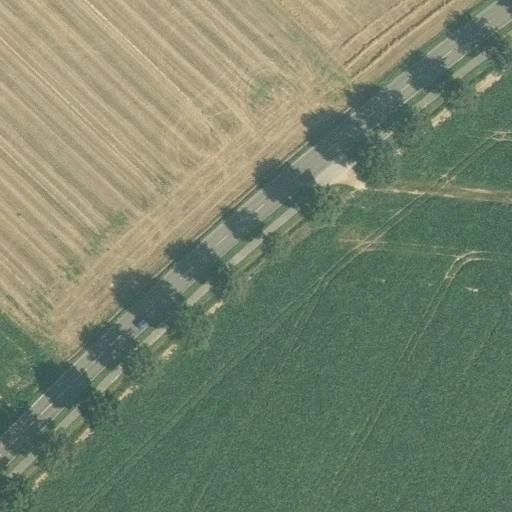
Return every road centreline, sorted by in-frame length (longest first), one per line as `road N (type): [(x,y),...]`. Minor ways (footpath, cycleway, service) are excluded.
road 1 (tertiary): [(511,8),(214,246),(0,458)]
road 2 (track): [(511,201),(368,187),(318,159)]
